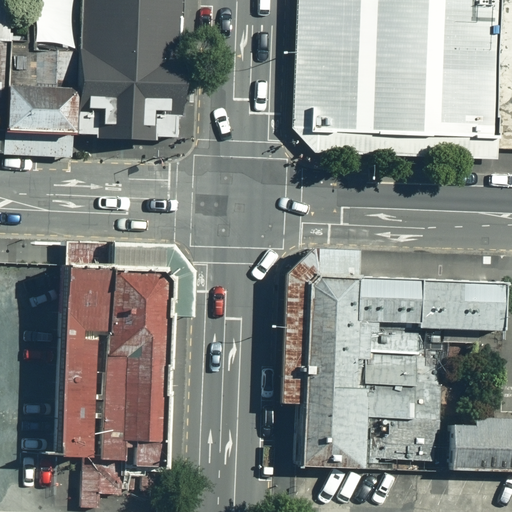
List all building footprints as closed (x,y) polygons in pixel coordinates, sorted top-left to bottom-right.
[(72,0),(72,37),(70,129),(176,131),(178,0),(72,0)] [(494,159),(495,140),(400,137),(308,133),(312,0),(296,0),(292,128),(315,153),(494,159)] [(312,0),(308,133),(400,137),(495,140),(500,0),(312,0)] [(0,35),(0,127),(70,129),(72,37),(0,35)] [(166,280),(164,313),(185,314),(187,267),(170,246),(64,242),(63,262),(154,266),(166,280)] [(154,266),(63,262),(63,266),(54,462),(79,463),(77,503),(93,504),(92,511),(156,511),(164,313),(166,280),(154,266)] [(499,280),(298,277),(295,462),(302,462),(418,464),(420,325),(498,326),(499,280)] [(511,417),(446,416),(445,469),(511,470),(511,417)]
